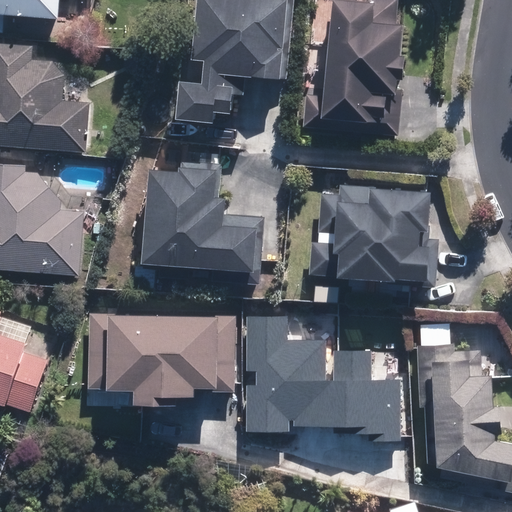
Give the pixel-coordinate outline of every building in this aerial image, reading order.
[(0,0),(0,34),(5,35),(6,18),(58,21),(58,9),(73,10),(73,0),(0,0)] [(244,81),(288,83),(292,0),(193,0),(190,61),(201,62),(200,85),(178,84),(176,122),(213,124),(214,114),(234,115),(235,97),(243,98),(244,81)] [(350,0),(329,0),(322,96),(304,94),(301,127),(397,134),(400,91),(394,90),(394,83),(399,83),(403,23),(397,23),(398,0),(368,0),(369,1),(350,0)] [(0,146),(84,152),(87,102),(62,101),(64,61),(33,59),(34,45),(0,42),(0,146)] [(147,171),(147,172),(142,266),(259,272),(262,215),(225,213),(225,199),(219,199),(221,165),(178,163),(178,173),(147,171)] [(0,271),(78,276),(82,209),(62,208),(62,199),(47,198),(48,177),(40,177),(41,174),(25,173),(26,166),(0,164),(0,271)] [(437,238),(424,237),(426,188),(338,184),(338,196),(319,195),(316,243),(312,242),(310,279),(435,285),(437,238)] [(235,310),(96,305),(89,304),(86,391),(130,392),(129,404),(194,407),(194,398),(231,399),(235,310)] [(0,406),(29,416),(48,360),(23,352),(27,341),(0,331),(0,311),(1,309),(0,309),(0,406)] [(450,324),(420,323),(420,345),(415,345),(415,409),(421,409),(421,467),(511,496),(511,443),(497,441),(490,344),(450,345),(450,324)]
